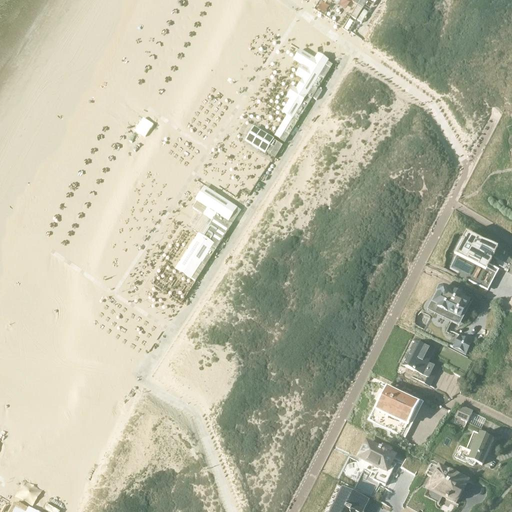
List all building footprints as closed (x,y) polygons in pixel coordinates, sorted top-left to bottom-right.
[(350,0),(337,25),(356,35),(361,29),(358,28),(366,12),(367,13),(370,14),(373,8),(370,6),(373,0),(350,0)] [(291,119),(324,62),(300,48),(286,71),(300,79),(280,113),(291,119)] [(203,238),(199,236),(175,271),(194,284),(232,225),(241,212),(204,188),(195,202),(217,215),(203,238)] [(464,242),(450,269),(479,284),(486,270),(487,270),(491,261),(493,257),(498,260),(503,252),(466,233),(462,241),(464,242)] [(451,293),(448,292),(447,289),(444,287),(439,289),(437,293),(438,295),(435,302),(437,303),(438,307),(436,312),(451,320),(453,316),(460,320),(465,310),(464,309),(468,302),(461,299),(462,297),(452,292),(451,293)] [(511,314),(496,314),(496,360),(511,359),(511,314)] [(448,346),(465,355),(471,343),(454,334),(448,346)] [(409,354),(403,367),(417,374),(414,379),(429,386),(438,370),(427,364),(433,352),(417,344),(411,356),(409,354)] [(453,373),(463,380),(470,367),(460,361),(453,373)] [(389,389),(376,415),(383,419),(379,426),(401,437),(418,404),(389,389)] [(455,417),(467,423),(472,412),(460,406),(455,417)] [(473,433),(466,449),(470,451),(470,452),(467,459),(482,465),(490,447),(493,441),(479,435),(478,436),(473,433)] [(373,480),(385,486),(396,465),(391,462),(394,457),(388,454),(389,451),(383,448),(381,451),(366,443),(359,458),(369,463),(366,469),(376,474),(373,480)] [(414,476),(422,462),(411,456),(408,461),(405,460),(400,469),(414,476)] [(458,499),(458,496),(458,494),(455,492),(458,487),(463,489),(467,481),(439,466),(438,468),(437,468),(433,476),(434,476),(427,490),(446,499),(445,499),(447,501),(448,500),(456,505),(458,499)] [(342,492),(332,511),(360,511),(365,504),(342,492)] [(406,507),(414,511),(416,511),(422,502),(411,497),(406,507)]
